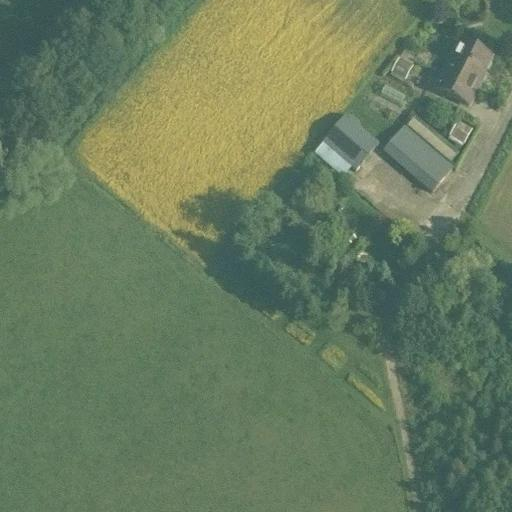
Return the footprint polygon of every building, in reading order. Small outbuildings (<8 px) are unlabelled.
[(469,108),(482,81),(479,80),(489,58),(460,43),(436,91),(469,108)] [(398,60),(390,74),(404,82),(412,68),(398,60)] [(355,175),(378,147),(344,119),(320,147),(355,175)] [(457,123),(448,137),(462,146),(471,131),(457,123)] [(431,195),(452,170),(403,129),(383,153),(431,195)]
